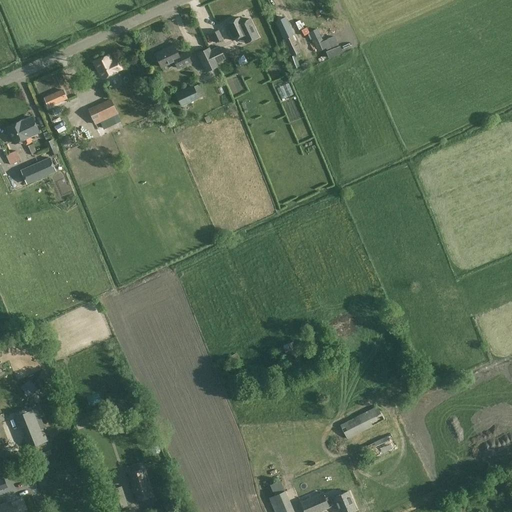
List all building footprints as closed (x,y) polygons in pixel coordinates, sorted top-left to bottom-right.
[(293,35),(287,22),(284,17),(275,22),(277,27),(284,39),(293,35)] [(232,41),(243,36),(246,43),(259,37),(251,19),(242,23),(240,18),(226,24),(229,30),(227,31),(232,41)] [(224,41),(219,30),(211,33),(215,43),(221,41),(221,43),(224,41)] [(318,31),(310,35),(319,53),(328,48),(329,50),(339,48),(337,41),(327,43),(326,41),(323,42),(318,31)] [(298,45),(293,35),(284,39),(292,57),(300,53),(297,45),(298,45)] [(173,45),(167,48),(167,49),(156,55),(162,68),(175,62),(178,68),(191,63),(186,52),(178,56),(173,45)] [(219,46),(210,51),(216,64),(226,59),(219,46)] [(216,64),(210,51),(209,48),(197,54),(206,73),(218,67),(216,64)] [(277,52),(269,55),(272,61),(279,57),(277,52)] [(109,56),(94,63),(102,79),(117,72),(122,69),(117,60),(111,62),(109,56)] [(162,81),(148,83),(150,97),(164,95),(162,81)] [(193,86),(175,94),(181,107),(199,99),(199,98),(205,95),(202,89),(196,91),(193,86)] [(44,98),(48,107),(67,99),(63,89),(44,98)] [(95,123),(117,113),(111,100),(89,110),(90,110),(95,123)] [(32,117),(20,122),(8,128),(15,144),(25,139),(28,145),(32,143),(30,137),(39,133),(32,117)] [(52,140),(45,143),(51,156),(58,153),(52,140)] [(16,151),(6,156),(11,165),(21,161),(16,151)] [(56,171),(50,159),(23,171),(28,184),(56,171)] [(326,330),(347,320),(344,314),(323,324),(326,330)] [(286,339),(279,342),(285,357),(291,355),(286,339)] [(230,361),(238,356),(232,347),(224,353),(230,361)] [(113,416),(127,412),(124,402),(110,405),(113,416)] [(347,439),(384,420),(377,407),(340,425),(347,439)] [(82,424),(108,417),(105,408),(80,415),(82,424)] [(34,415),(20,421),(29,441),(42,435),(34,415)] [(0,419),(0,444),(9,441),(0,419)] [(355,443),(361,456),(394,442),(389,429),(355,443)] [(45,456),(46,463),(66,459),(64,452),(45,456)] [(153,496),(147,476),(144,468),(128,473),(137,501),(153,496)] [(269,498),(274,511),(294,511),(285,491),(280,481),(270,485),(274,496),(269,498)] [(120,486),(108,490),(114,509),(126,505),(120,486)] [(303,511),(318,511),(330,507),(323,491),(299,501),(303,511)] [(348,491),(333,497),(339,511),(348,511),(356,509),(348,491)] [(13,511),(10,503),(0,506),(0,511),(13,511)]
